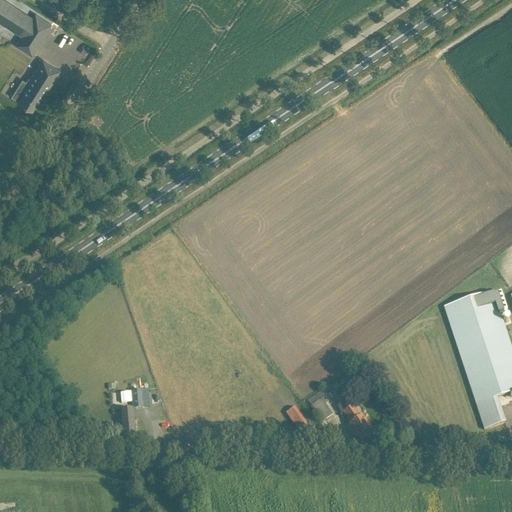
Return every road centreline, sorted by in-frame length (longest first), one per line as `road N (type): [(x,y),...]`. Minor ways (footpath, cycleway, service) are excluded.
road 1 (primary): [(0,304),(454,0)]
road 2 (residential): [(0,449),(511,461)]
road 3 (unclassified): [(0,271),(415,0)]
road 4 (unclassified): [(0,218),(110,46)]
